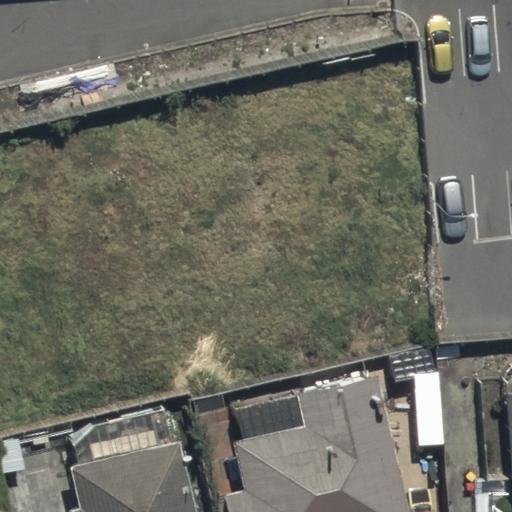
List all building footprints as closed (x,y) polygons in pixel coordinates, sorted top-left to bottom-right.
[(417,48),(243,72),(254,243),(273,279),(431,271),(417,48)] [(0,394),(64,379),(33,245),(0,253),(0,394)] [(508,509),(484,511),(511,511),(511,370),(499,382),(508,509)] [(237,487),(219,492),(223,511),(402,511),(371,372),(290,390),(298,425),(227,441),(237,487)] [(189,511),(172,440),(63,465),(73,506),(61,509),(62,511),(189,511)]
